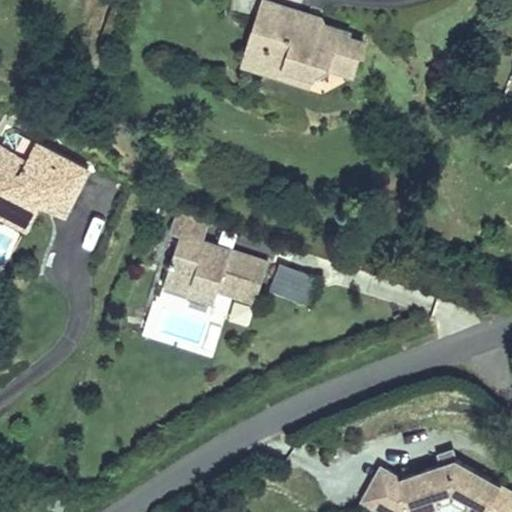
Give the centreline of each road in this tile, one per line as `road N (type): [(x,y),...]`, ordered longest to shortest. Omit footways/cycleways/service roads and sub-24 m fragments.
road 1 (residential): [(511,318),(307,391),(233,428),(104,511)]
road 2 (unknown): [(0,404),(72,346),(84,324),(87,235),(115,176)]
